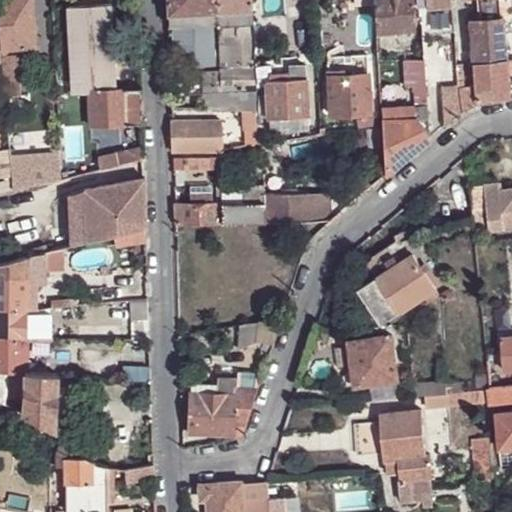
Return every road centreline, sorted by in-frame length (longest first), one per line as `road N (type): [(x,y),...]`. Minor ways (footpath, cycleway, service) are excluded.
road 1 (residential): [(170,467),(237,462),(256,449),(326,250),(464,133),(511,120)]
road 2 (residential): [(154,0),(170,467)]
